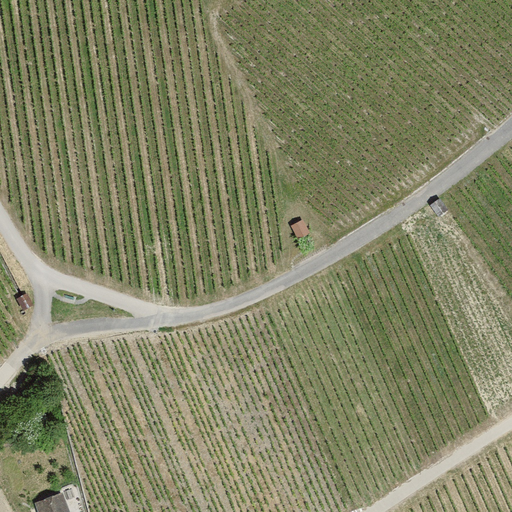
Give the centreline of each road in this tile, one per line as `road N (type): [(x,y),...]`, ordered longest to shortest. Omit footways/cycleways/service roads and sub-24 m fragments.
road 1 (residential): [(0,216),(46,275),(168,317),(203,313),(346,248),(511,129)]
road 2 (track): [(168,317),(53,332),(0,384)]
road 3 (track): [(374,511),(511,416)]
